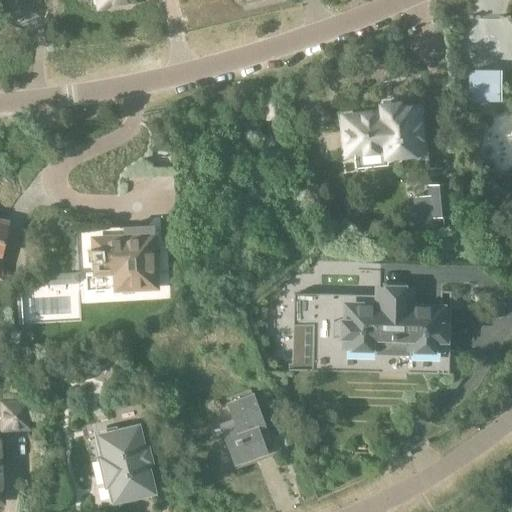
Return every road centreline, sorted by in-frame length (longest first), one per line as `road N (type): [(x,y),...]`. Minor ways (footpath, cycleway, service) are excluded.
road 1 (residential): [(0,103),(181,73),(405,0)]
road 2 (residential): [(359,511),(429,478),(511,418)]
